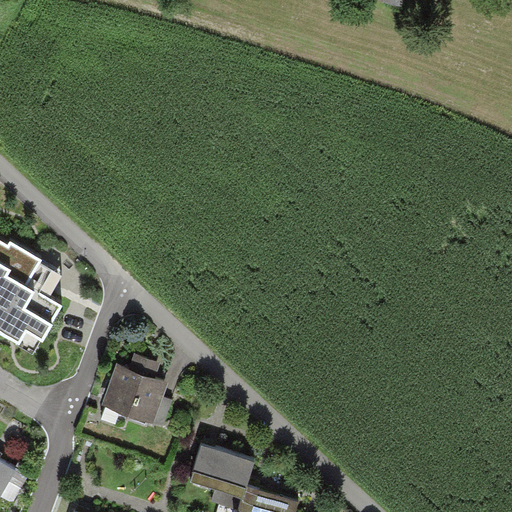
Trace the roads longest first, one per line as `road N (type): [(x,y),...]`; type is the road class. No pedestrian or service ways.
road 1 (residential): [(373,511),(123,283)]
road 2 (residential): [(123,283),(0,169)]
road 3 (residential): [(72,414),(123,283)]
